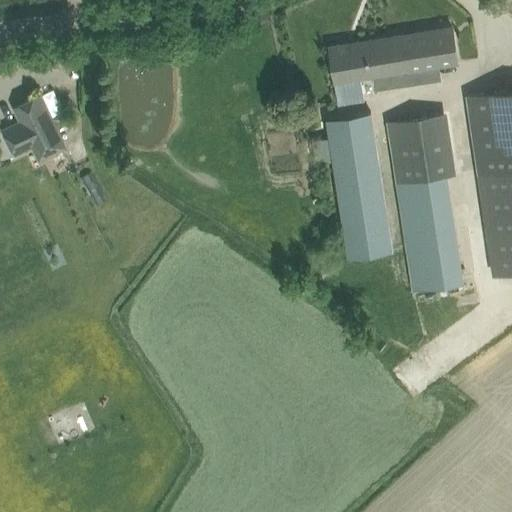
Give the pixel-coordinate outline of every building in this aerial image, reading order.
[(372,75),(409,69),(459,61),(453,25),(367,39),(372,75)] [(360,77),(372,75),(367,39),(329,45),(335,81),(339,104),(364,99),(360,77)] [(511,87),(470,94),(497,275),(511,272),(511,87)] [(68,147),(41,93),(12,106),(19,120),(3,128),(14,155),(32,147),(39,161),(68,147)] [(371,112),(327,119),(349,257),(393,250),(371,112)] [(439,113),(387,121),(413,289),(465,281),(439,113)]
